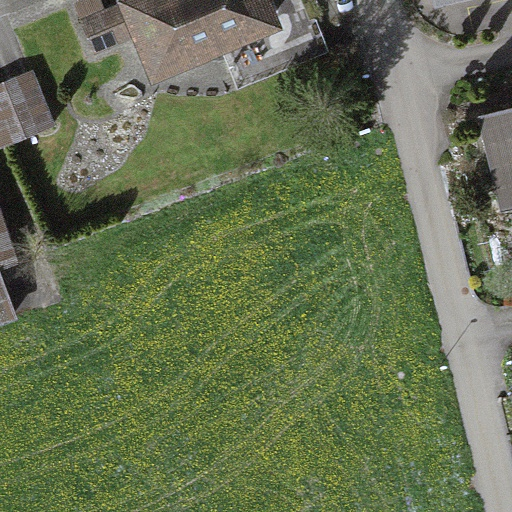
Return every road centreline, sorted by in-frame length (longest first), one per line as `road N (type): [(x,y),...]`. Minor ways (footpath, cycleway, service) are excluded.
road 1 (residential): [(393,98),(490,511)]
road 2 (residential): [(393,98),(511,65)]
